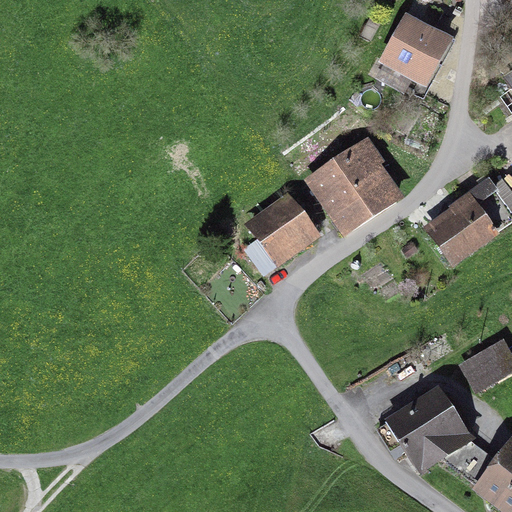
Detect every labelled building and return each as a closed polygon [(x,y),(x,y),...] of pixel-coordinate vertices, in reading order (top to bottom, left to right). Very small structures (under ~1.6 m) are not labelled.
[(447,46),(407,24),(385,65),(425,87),(447,46)] [(367,153),(316,186),(348,232),(398,199),(367,153)] [(428,223),(455,259),(498,227),(471,191),(428,223)] [(277,265),(318,237),(291,197),(249,225),(277,265)] [(483,336),(449,358),(464,382),(499,360),(483,336)] [(390,419),(419,468),(468,440),(439,390),(390,419)] [(511,503),(511,449),(488,489),(511,503)]
